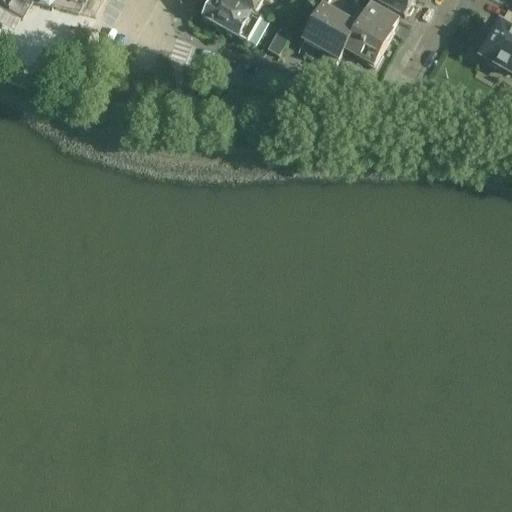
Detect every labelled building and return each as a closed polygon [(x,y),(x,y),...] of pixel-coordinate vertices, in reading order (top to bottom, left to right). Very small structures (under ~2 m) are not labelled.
[(0,0),(0,11),(22,24),(33,6),(78,16),(87,0),(0,0)] [(251,16),(224,0),(216,0),(204,21),(246,45),(260,21),(246,25),(251,16)] [(228,0),(256,16),(264,0),(228,0)] [(412,0),(376,0),(375,3),(405,21),(406,19),(410,18),(414,12),(412,8),(416,2),(412,0)] [(372,8),(359,30),(345,55),(374,71),(394,36),(392,35),(399,23),(372,8)] [(345,55),(359,30),(324,10),(304,45),(323,55),(320,60),(336,69),(339,65),(340,65),(345,55)] [(511,16),(509,15),(484,60),(487,61),(488,66),(497,72),(502,70),(511,75),(511,16)] [(281,33),(268,54),(278,60),(290,39),(281,33)]
